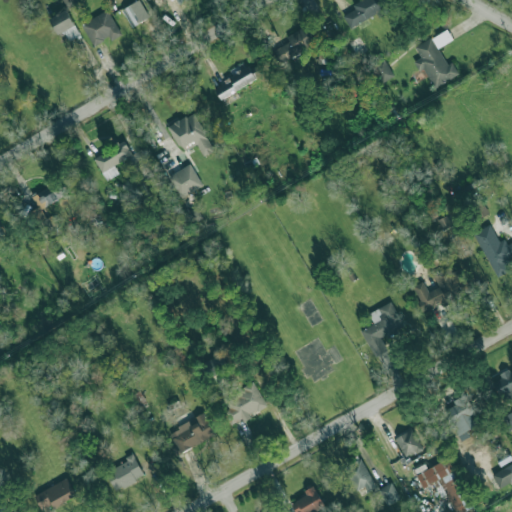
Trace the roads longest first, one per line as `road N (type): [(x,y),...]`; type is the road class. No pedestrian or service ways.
road 1 (residential): [(189,511),(511,328)]
road 2 (residential): [(0,166),(273,0)]
